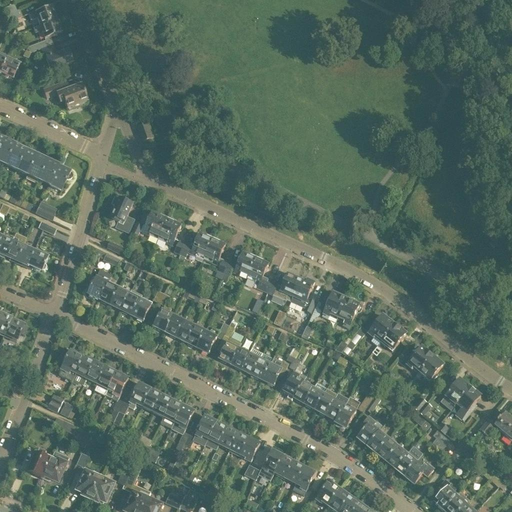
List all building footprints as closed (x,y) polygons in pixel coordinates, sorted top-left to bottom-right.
[(4,9),(6,15),(17,11),(14,5),(4,9)] [(40,27),(57,20),(52,7),(35,13),(34,13),(28,15),(30,21),(37,19),(39,26),(40,27)] [(20,10),(17,11),(6,15),(11,22),(23,18),(20,10)] [(40,27),(39,26),(33,29),(35,34),(42,32),(45,42),(27,48),(30,54),(40,50),(53,46),(50,38),(62,33),(57,20),(40,27)] [(53,46),(40,50),(42,56),(44,55),(50,71),(73,63),(68,50),(56,55),(53,46)] [(20,63),(7,57),(0,72),(0,73),(0,74),(13,79),(20,63)] [(66,82),(47,90),(43,91),(47,100),(62,95),(67,109),(87,102),(81,86),(69,90),(66,82)] [(144,143),(153,139),(155,139),(149,124),(139,128),(144,143)] [(4,139),(0,146),(0,163),(5,166),(14,146),(11,144),(12,143),(4,139)] [(25,151),(14,146),(5,166),(16,171),(25,151)] [(25,151),(16,171),(27,176),(36,156),(25,151)] [(36,156),(27,176),(25,180),(36,185),(38,181),(47,161),(44,160),(45,158),(38,155),(37,157),(36,156)] [(49,186),(58,166),(58,165),(52,161),(51,163),(47,161),(38,181),(49,186)] [(59,167),(58,166),(49,186),(61,192),(67,180),(68,180),(69,180),(70,180),(71,179),(72,178),(72,177),(72,176),(71,174),(70,173),(59,168),(59,167)] [(14,204),(25,209),(28,204),(23,202),(24,199),(18,196),(17,199),(14,204)] [(137,223),(133,222),(134,221),(127,219),(133,205),(120,200),(119,202),(116,200),(113,207),(116,208),(111,220),(120,224),(121,223),(125,225),(124,226),(134,230),(137,223)] [(56,210),(41,203),(35,215),(50,222),(56,210)] [(8,214),(11,215),(13,211),(2,205),(0,210),(0,214),(6,217),(8,214)] [(144,234),(158,241),(168,219),(161,216),(161,217),(153,214),(144,234)] [(174,222),(168,219),(158,241),(173,247),(182,227),(174,223),(174,222)] [(143,226),(137,223),(134,230),(132,234),(139,237),(143,226)] [(46,225),(43,231),(53,236),(56,230),(46,225)] [(16,234),(14,239),(13,241),(6,257),(10,260),(10,261),(16,264),(24,246),(27,239),(16,234)] [(188,253),(204,261),(214,239),(207,236),(207,238),(200,235),(196,246),(192,244),(190,247),(186,245),(181,256),(179,260),(184,263),(188,253)] [(2,236),(0,240),(0,255),(6,257),(13,241),(14,239),(6,236),(6,237),(2,236)] [(220,242),(214,239),(204,261),(217,266),(226,246),(219,243),(220,242)] [(175,253),(181,256),(186,245),(180,242),(175,253)] [(110,243),(107,249),(123,256),(126,250),(110,243)] [(35,250),(24,246),(16,264),(22,266),(22,265),(28,267),(35,250)] [(35,250),(28,267),(28,266),(41,272),(42,271),(43,272),(45,271),(46,268),(46,267),(45,266),(44,265),(48,256),(35,250)] [(248,280),(257,258),(251,255),(250,257),(244,254),(235,274),(248,280)] [(120,262),(107,255),(104,261),(118,267),(120,262)] [(263,261),(257,258),(248,280),(259,285),(257,289),(268,294),(273,284),(267,282),(268,280),(263,278),(269,265),(262,262),(263,261)] [(221,280),(229,264),(223,262),(216,278),(221,280)] [(229,264),(221,280),(227,283),(234,266),(229,264)] [(99,275),(97,278),(97,279),(95,278),(92,280),(92,282),(94,285),(88,295),(100,301),(110,283),(112,278),(107,275),(105,278),(99,275)] [(288,298),(293,300),(301,281),(289,275),(288,276),(286,275),(284,281),(286,282),(283,288),(273,284),(268,294),(274,297),(277,291),(282,293),(281,296),(287,299),(288,298)] [(307,283),(301,281),(293,300),(291,303),(305,310),(305,311),(311,315),(316,304),(307,300),(315,283),(308,280),(307,283)] [(111,306),(120,288),(110,283),(100,301),(101,302),(100,303),(106,305),(106,304),(111,306)] [(120,288),(111,306),(122,312),(128,299),(131,293),(120,288)] [(196,297),(186,292),(184,298),(187,299),(188,298),(195,301),(196,297)] [(132,317),(141,298),(131,293),(128,299),(122,312),(123,312),(122,313),(127,316),(127,314),(132,317)] [(160,305),(164,295),(158,293),(154,302),(160,305)] [(336,324),(338,319),(347,301),(345,300),(345,298),(340,296),(339,297),(333,294),(322,318),(336,324)] [(169,298),(164,295),(160,305),(165,307),(169,298)] [(197,297),(196,297),(195,301),(194,303),(198,305),(199,303),(206,306),(208,302),(201,299),(197,297)] [(153,304),(141,298),(132,317),(137,319),(137,320),(142,323),(142,322),(144,323),(153,304)] [(349,302),(347,301),(338,319),(346,322),(343,328),(349,330),(360,307),(354,304),(355,303),(349,300),(349,302)] [(160,331),(166,334),(175,315),(163,309),(154,328),(155,329),(155,330),(160,332),(160,331)] [(0,315),(0,336),(3,338),(11,320),(11,319),(1,315),(0,315)] [(185,320),(175,315),(166,334),(170,336),(170,337),(175,340),(175,338),(176,338),(180,331),(185,320)] [(395,326),(394,326),(395,324),(390,320),(389,322),(384,317),(370,335),(373,338),(375,336),(382,342),(390,333),(395,326)] [(24,326),(11,320),(3,338),(16,343),(20,334),(24,336),(28,328),(23,327),(24,326)] [(176,338),(187,344),(196,326),(185,320),(180,331),(176,338)] [(201,328),(196,326),(187,344),(188,345),(187,346),(192,348),(193,347),(198,349),(207,331),(209,327),(203,324),(201,328)] [(224,325),(219,333),(219,334),(224,337),(229,327),(224,325)] [(390,333),(382,342),(393,350),(406,335),(395,326),(390,333)] [(226,364),(230,366),(239,348),(234,345),(233,347),(228,345),(231,340),(230,340),(235,330),(229,327),(224,337),(217,351),(223,354),(220,360),(221,361),(221,362),(226,365),(226,364)] [(273,335),(275,330),(269,327),(266,332),(273,335)] [(306,328),(302,338),(302,339),(308,341),(313,330),(306,328)] [(348,346),(353,350),(367,333),(361,328),(348,346)] [(211,331),(211,333),(207,331),(198,349),(203,352),(202,353),(207,355),(207,354),(209,355),(218,337),(219,334),(219,333),(214,330),(211,331)] [(342,354),(348,346),(343,343),(336,352),(342,354)] [(347,358),(353,350),(348,346),(342,354),(347,358)] [(240,348),(239,348),(230,366),(236,368),(235,370),(240,372),(248,355),(239,350),(240,348)] [(382,351),(377,348),(372,354),(377,358),(382,351)] [(412,370),(418,375),(433,358),(432,357),(433,355),(428,351),(427,352),(422,348),(413,359),(406,352),(398,362),(408,369),(409,367),(412,370)] [(251,376),(262,355),(251,349),(248,355),(240,372),(240,371),(251,376)] [(0,358),(6,361),(9,355),(0,351),(0,358)] [(59,376),(66,380),(65,382),(68,384),(69,382),(73,383),(85,358),(78,355),(78,356),(71,352),(71,353),(70,353),(68,353),(67,355),(68,357),(68,358),(59,376)] [(273,360),(262,355),(251,376),(253,377),(253,378),(257,380),(258,379),(262,381),(270,365),(271,366),(271,364),(273,360)] [(288,398),(294,401),(303,384),(307,378),(301,375),(302,373),(296,370),(303,358),(298,356),(295,360),(290,369),(295,372),(284,392),(289,395),(288,398)] [(290,369),(295,360),(289,357),(285,366),(290,369)] [(95,363),(85,358),(73,383),(77,385),(80,378),(86,382),(95,363)] [(433,358),(418,375),(429,384),(431,381),(433,382),(437,376),(436,375),(444,366),(433,358)] [(95,363),(86,382),(97,387),(106,369),(106,368),(106,367),(101,365),(101,366),(95,363)] [(270,365),(262,381),(268,384),(267,385),(272,388),(272,387),(274,387),(282,372),(276,368),(277,366),(271,364),(271,366),(270,365)] [(116,374),(106,369),(97,387),(108,392),(116,374)] [(389,371),(386,376),(392,380),(395,376),(389,371)] [(114,424),(123,404),(118,401),(129,380),(123,377),(124,376),(119,374),(118,375),(116,374),(108,392),(106,397),(117,403),(114,410),(114,411),(109,422),(114,424)] [(456,406),(471,390),(470,389),(471,389),(465,384),(464,386),(459,382),(456,386),(454,384),(449,390),(451,392),(446,398),(456,406)] [(314,390),(303,384),(294,401),(300,404),(300,403),(305,406),(314,390)] [(315,411),(324,396),(327,390),(317,384),(314,390),(305,406),(306,406),(305,407),(310,410),(311,409),(315,411)] [(129,406),(123,404),(114,424),(120,427),(128,408),(134,411),(136,406),(142,409),(151,391),(150,390),(151,389),(146,387),(145,388),(140,385),(129,406)] [(481,398),(471,390),(456,406),(454,408),(460,413),(457,417),(464,422),(474,409),(473,408),(481,398)] [(161,396),(151,391),(142,409),(153,414),(161,396)] [(334,401),(326,417),(331,420),(330,422),(335,425),(345,407),(349,400),(338,395),(334,401)] [(161,396),(153,414),(163,420),(172,401),(172,400),(167,397),(166,398),(161,396)] [(334,401),(324,396),(315,411),(320,414),(320,415),(325,417),(325,416),(326,417),(334,401)] [(58,413),(58,414),(63,405),(62,404),(64,401),(54,397),(48,409),(58,414),(58,413)] [(365,410),(373,400),(368,397),(359,409),(364,413),(366,411),(365,410)] [(350,398),(349,400),(345,407),(335,425),(341,428),(342,427),(347,429),(361,404),(350,398)] [(413,409),(419,414),(427,404),(422,399),(413,409)] [(377,403),(373,400),(365,410),(366,411),(371,415),(378,405),(381,408),(384,404),(379,400),(377,403)] [(183,406),(172,401),(163,420),(174,425),(183,406)] [(403,412),(407,407),(403,403),(399,409),(403,412)] [(432,408),(427,404),(419,414),(424,418),(432,408)] [(184,434),(186,431),(195,413),(189,410),(189,409),(185,406),(184,407),(183,406),(174,425),(171,430),(183,436),(184,434)] [(71,412),(64,409),(61,415),(68,419),(71,412)] [(488,420),(480,431),(487,437),(495,427),(511,440),(511,418),(506,414),(495,426),(488,420)] [(195,439),(194,441),(199,444),(202,439),(208,442),(217,423),(217,422),(212,420),(211,421),(206,418),(195,439)] [(376,425),(372,422),(369,419),(363,427),(366,429),(358,439),(367,447),(369,446),(381,432),(384,428),(378,423),(376,425)] [(426,422),(422,419),(417,424),(421,428),(426,422)] [(64,432),(67,424),(57,420),(54,427),(64,432)] [(227,428),(217,423),(208,442),(205,447),(216,452),(218,447),(227,428)] [(437,429),(445,436),(449,430),(441,424),(437,429)] [(227,428),(218,447),(229,452),(238,434),(237,433),(238,432),(233,430),(233,431),(227,428)] [(136,431),(131,443),(137,446),(143,434),(136,431)] [(390,439),(381,432),(369,446),(367,447),(377,455),(390,439)] [(85,449),(91,436),(84,433),(78,446),(85,449)] [(189,436),(184,434),(183,436),(180,443),(184,445),(189,436)] [(248,439),(238,434),(229,452),(239,458),(248,439)] [(436,440),(446,448),(450,443),(440,435),(437,440),(436,440)] [(195,439),(189,436),(184,445),(190,448),(194,441),(195,439)] [(148,452),(150,446),(152,442),(142,437),(138,447),(148,452)] [(248,439),(239,458),(246,461),(251,464),(260,445),(255,442),(255,441),(251,439),(250,440),(248,439)] [(377,455),(386,463),(399,447),(390,439),(377,455)] [(446,448),(436,440),(433,444),(437,448),(442,452),(446,448)] [(408,455),(399,447),(386,463),(395,470),(408,455)] [(44,479),(52,460),(45,457),(47,452),(39,449),(29,473),(44,479)] [(145,459),(155,464),(160,454),(150,449),(145,459)] [(395,470),(404,478),(417,462),(422,456),(413,449),(408,455),(395,470)] [(274,475),(283,457),(278,454),(278,453),(272,450),(268,456),(270,457),(263,471),(268,473),(274,475)] [(55,453),(52,460),(44,479),(50,482),(51,482),(52,481),(53,480),(59,483),(70,459),(55,453)] [(89,459),(82,456),(78,466),(85,468),(89,459)] [(468,456),(464,462),(472,469),(473,468),(476,463),(468,456)] [(283,457),(274,475),(284,481),(294,463),(294,462),(294,461),(290,459),(289,460),(283,457)] [(434,472),(429,468),(425,465),(424,467),(417,462),(404,478),(415,486),(423,476),(428,479),(434,472)] [(469,473),(472,469),(464,462),(461,467),(469,473)] [(305,468),(294,463),(284,481),(295,487),(305,468)] [(250,479),(254,469),(250,467),(245,476),(250,479)] [(305,468),(295,487),(301,490),(301,491),(306,493),(316,474),(311,471),(311,470),(307,468),(306,469),(305,468)] [(147,499),(149,499),(151,494),(133,487),(140,472),(133,469),(130,477),(129,477),(125,486),(125,487),(124,490),(133,494),(124,511),(141,511),(143,509),(147,499)] [(260,472),(254,469),(250,479),(256,482),(260,472)] [(91,501),(100,478),(86,472),(77,492),(84,495),(83,497),(91,501)] [(125,486),(129,477),(123,474),(119,484),(125,486)] [(498,488),(503,483),(494,476),(490,481),(498,488)] [(115,485),(100,478),(91,501),(99,504),(100,502),(107,505),(115,485)] [(322,503),(328,507),(340,491),(339,490),(340,489),(330,482),(317,501),(321,505),(322,503)] [(444,511),(457,497),(451,492),(457,486),(454,483),(440,497),(435,503),(444,511)] [(504,483),(503,483),(498,488),(499,489),(500,488),(503,491),(507,486),(504,483)] [(189,491),(185,500),(180,511),(183,511),(191,511),(199,495),(189,491)] [(340,511),(350,498),(340,491),(328,507),(334,511),(340,511)] [(180,511),(185,500),(178,497),(177,499),(170,495),(166,505),(180,511)] [(444,511),(459,511),(466,505),(457,497),(444,511)] [(355,511),(360,505),(350,498),(340,511),(355,511)] [(149,499),(147,499),(143,509),(141,511),(160,511),(163,506),(149,499)] [(258,505),(253,503),(250,509),(255,511),(258,505)]
